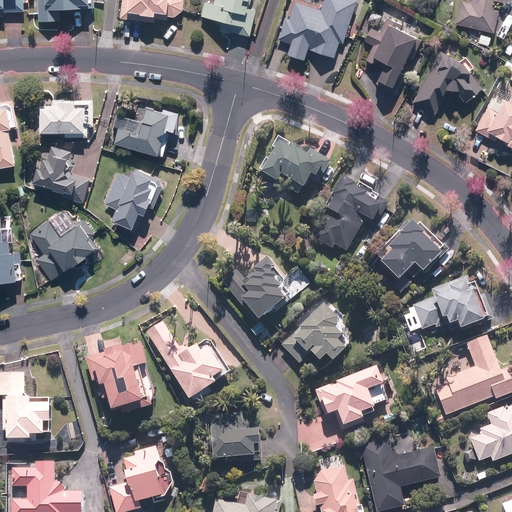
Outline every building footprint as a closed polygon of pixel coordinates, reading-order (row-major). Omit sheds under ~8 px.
[(0,0),(0,17),(7,17),(7,12),(26,12),(26,0),(0,0)] [(40,0),(40,19),(64,20),(64,8),(97,9),(97,0),(40,0)] [(123,0),(123,18),(171,20),(171,16),(180,16),(181,16),(182,15),(183,15),(183,14),(184,14),(185,13),(185,12),(186,12),(186,11),(186,10),(187,10),(187,9),(187,8),(187,7),(188,7),(188,6),(188,5),(188,4),(188,3),(187,2),(187,1),(187,0),(186,0),(123,0)] [(217,0),(217,2),(206,0),(203,16),(224,19),(222,29),(254,35),(259,8),(254,8),(255,0),(217,0)] [(287,18),(281,38),(294,42),(291,55),(309,60),(312,48),(338,56),(343,40),(347,42),(359,0),(327,0),(325,8),(298,0),(293,20),(287,18)] [(473,0),(473,1),(468,0),(463,0),(460,25),(498,31),(502,8),(497,7),(498,0),(473,0)] [(378,81),(400,92),(427,35),(385,15),(378,29),(373,27),(367,42),(374,45),(366,61),(384,70),(378,81)] [(464,59),(444,52),(415,102),(438,115),(452,90),(462,90),(470,101),(488,86),(475,69),(478,66),(469,55),(464,59)] [(511,91),(499,85),(477,129),(499,140),(500,137),(511,143),(511,91)] [(42,104),(42,132),(62,132),(62,128),(69,128),(69,134),(90,134),(90,124),(96,124),(96,99),(57,99),(57,104),(42,104)] [(0,159),(1,166),(20,162),(12,127),(21,125),(15,100),(0,103),(0,159)] [(123,124),(119,141),(167,152),(173,126),(179,128),(184,109),(170,105),(169,109),(151,104),(145,130),(123,124)] [(282,133),(262,167),(283,179),(287,172),(309,186),(318,171),(322,174),(331,159),(312,148),(311,150),(282,133)] [(42,163),(37,184),(66,191),(65,194),(87,200),(93,178),(69,172),(75,149),(55,144),(51,158),(48,158),(47,165),(42,163)] [(121,170),(108,202),(120,207),(115,219),(138,228),(146,209),(150,211),(164,176),(139,166),(135,176),(121,170)] [(340,195),(317,237),(336,247),(338,243),(352,251),(369,218),(377,222),(388,201),(372,192),(374,188),(347,173),(336,193),(340,195)] [(397,248),(385,259),(403,277),(410,271),(417,277),(426,267),(429,270),(448,250),(429,231),(431,229),(418,216),(404,231),(405,232),(393,244),(397,248)] [(41,257),(54,278),(102,246),(94,235),(97,232),(87,217),(62,234),(53,220),(35,232),(49,252),(41,257)] [(0,277),(22,276),(20,249),(17,249),(15,226),(0,226),(0,277)] [(239,268),(225,280),(258,321),(294,291),(288,283),(290,281),(279,267),(282,265),(272,253),(245,276),(239,268)] [(463,326),(464,330),(497,317),(487,292),(480,295),(472,273),(434,288),(436,295),(414,303),(425,331),(447,323),(450,330),(463,326)] [(329,301),(284,344),(302,362),(317,348),(326,357),(333,350),(340,357),(353,345),(344,336),(348,332),(341,325),(343,323),(343,315),(329,301)] [(166,320),(149,331),(175,369),(176,369),(194,396),(221,378),(219,374),(229,368),(209,338),(202,343),(201,341),(193,347),(182,345),(166,320)] [(438,386),(448,414),(497,395),(498,397),(511,391),(511,365),(503,369),(490,334),(468,342),(477,365),(449,376),(451,381),(438,386)] [(144,339),(90,356),(97,379),(102,378),(108,397),(112,395),(116,409),(127,406),(129,411),(157,402),(145,363),(151,361),(144,339)] [(336,382),(318,389),(328,414),(337,410),(345,428),(367,419),(366,416),(369,414),(368,413),(378,409),(376,405),(380,404),(379,402),(391,397),(385,382),(388,381),(381,363),(342,379),(342,381),(337,383),(336,382)] [(10,428),(10,442),(29,441),(29,437),(40,437),(39,430),(55,430),(55,418),(58,418),(57,400),(37,400),(36,394),(29,394),(28,372),(3,372),(3,394),(6,393),(7,428),(10,428)] [(493,455),(495,460),(511,453),(511,403),(489,412),(493,423),(482,427),(484,432),(472,437),(481,460),(493,455)] [(215,415),(219,456),(240,454),(241,459),(265,457),(263,440),(266,440),(264,425),(245,427),(244,412),(215,415)] [(364,445),(380,510),(408,503),(403,485),(444,475),(437,445),(395,456),(391,438),(364,445)] [(111,487),(118,511),(121,511),(145,505),(143,498),(168,491),(165,467),(164,462),(167,456),(161,444),(128,453),(136,480),(111,487)] [(14,498),(14,511),(88,511),(87,489),(68,489),(68,488),(70,485),(63,478),(60,481),(59,480),(59,459),(40,460),(40,466),(14,467),(14,485),(32,484),(32,498),(14,498)] [(347,464),(323,470),(317,480),(324,511),(363,511),(358,492),(360,491),(357,478),(351,479),(347,464)] [(219,498),(216,511),(278,511),(282,498),(253,492),(250,504),(219,498)]
